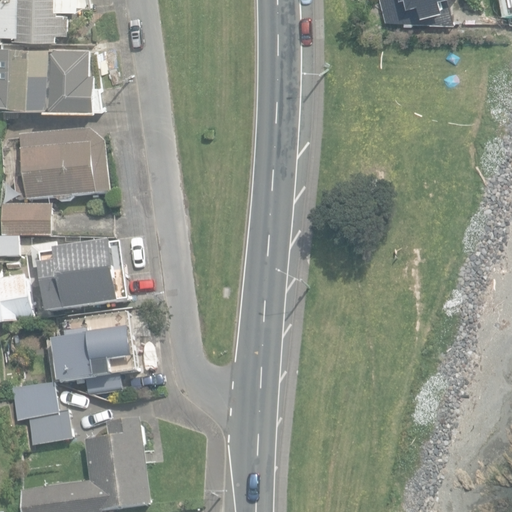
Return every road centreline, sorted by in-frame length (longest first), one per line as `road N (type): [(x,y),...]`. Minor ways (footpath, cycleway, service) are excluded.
road 1 (residential): [(141,0),(192,359),(201,377),(251,408)]
road 2 (secondary): [(277,0),(272,173),(251,408)]
